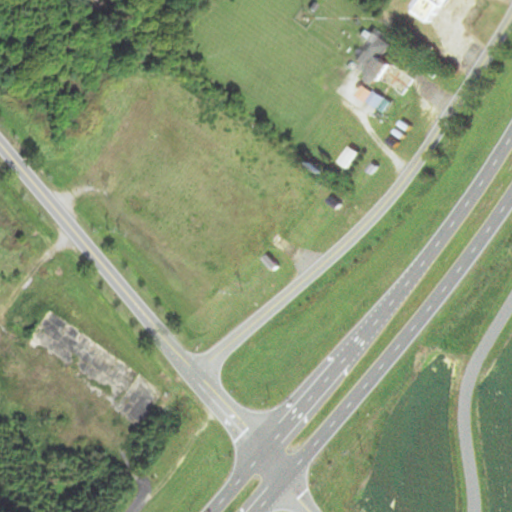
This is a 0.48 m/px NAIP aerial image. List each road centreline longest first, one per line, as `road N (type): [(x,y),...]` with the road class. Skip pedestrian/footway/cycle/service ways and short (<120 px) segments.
road 1 (residential): [(193,373),(386,201),(511,14)]
road 2 (trunk): [(511,142),(261,453)]
road 3 (trunk): [(283,482),(511,199)]
road 4 (primary): [(193,373),(0,146)]
road 5 (residential): [(511,299),(462,392),(470,511)]
